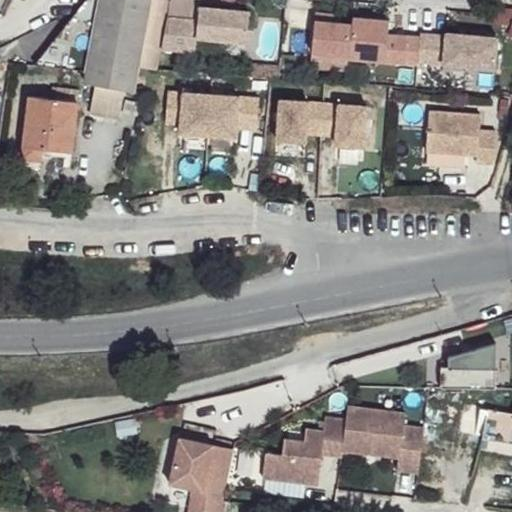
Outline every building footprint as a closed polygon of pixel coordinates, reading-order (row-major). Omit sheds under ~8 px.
[(153,0),(103,0),(90,76),(100,77),(95,107),(125,112),(129,83),(139,84),(153,0)] [(489,33),(511,36),(511,10),(494,7),(489,33)] [(192,32),(161,30),(156,56),(190,59),(191,45),(241,48),(244,18),(193,14),(192,32)] [(348,22),(348,29),(346,57),(346,61),(346,63),(413,67),(415,40),(383,38),(384,24),(348,22)] [(348,29),(310,26),(309,59),(346,61),(346,57),(348,29)] [(442,39),(417,37),(414,65),(491,70),(493,39),(442,35),(442,39)] [(51,99),(27,97),(21,158),(38,159),(39,156),(50,157),(51,150),(68,150),(74,101),(75,90),(51,88),(51,99)] [(256,100),(165,94),(163,127),(178,127),(178,136),(233,139),(234,131),(254,132),(256,100)] [(326,105),(276,102),(274,142),(302,144),(303,135),(332,137),(332,146),(361,147),(363,107),(326,105)] [(484,120),(433,116),(430,156),(431,156),(469,159),(480,160),(479,167),(496,169),(498,137),(482,136),(484,120)] [(469,159),(431,156),(430,170),(468,173),(469,159)] [(495,341),(496,381),(507,381),(506,341),(495,341)] [(436,366),(435,388),(490,390),(492,345),(444,357),(444,367),(436,366)] [(401,415),(344,407),(342,421),(337,452),(394,460),(392,472),(413,474),(419,430),(399,428),(401,415)] [(511,416),(485,411),(480,441),(510,446),(510,445),(511,444),(511,416)] [(342,421),(321,418),(319,432),(302,430),(300,443),(280,440),(278,455),(261,453),(258,478),(312,485),(317,455),(336,458),(337,452),(342,421)] [(167,440),(158,483),(183,488),(177,511),(211,511),(217,495),(226,452),(167,440)]
